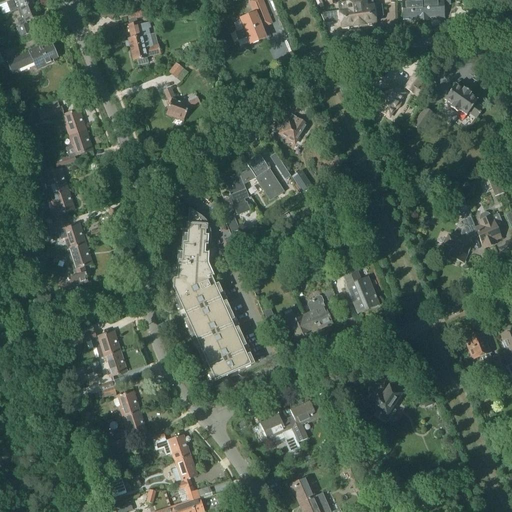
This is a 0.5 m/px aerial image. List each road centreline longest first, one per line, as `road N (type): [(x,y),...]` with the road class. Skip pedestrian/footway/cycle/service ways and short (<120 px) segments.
road 1 (residential): [(142,234),(227,122),(306,69),(398,44),(508,44)]
road 2 (residential): [(207,422),(511,286)]
road 3 (unclassified): [(0,247),(99,511)]
road 4 (residential): [(142,234),(129,160),(64,0)]
road 5 (residential): [(207,422),(161,357),(149,320),(142,234)]
road 6 (unknown): [(284,388),(218,257)]
